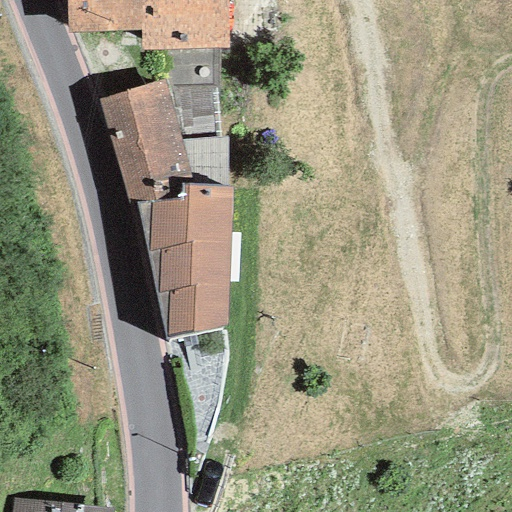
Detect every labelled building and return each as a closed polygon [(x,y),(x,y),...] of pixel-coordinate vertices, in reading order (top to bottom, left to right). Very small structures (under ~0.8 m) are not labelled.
[(138,0),(63,0),(64,32),(139,31),(138,0)] [(230,0),(138,0),(139,31),(139,50),(231,49),(230,0)] [(112,105),(142,205),(201,187),(170,87),(112,105)] [(201,187),(142,205),(182,332),(238,322),(242,188),(201,187)] [(125,511),(127,498),(22,487),(19,511),(125,511)]
